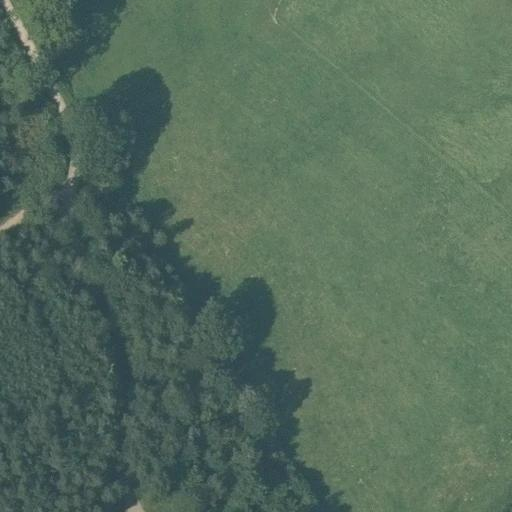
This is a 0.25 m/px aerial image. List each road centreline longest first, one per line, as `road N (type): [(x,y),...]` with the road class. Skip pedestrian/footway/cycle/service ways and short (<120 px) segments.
road 1 (track): [(292,511),(257,430),(0,25)]
road 2 (track): [(0,222),(84,163),(73,274),(130,511)]
